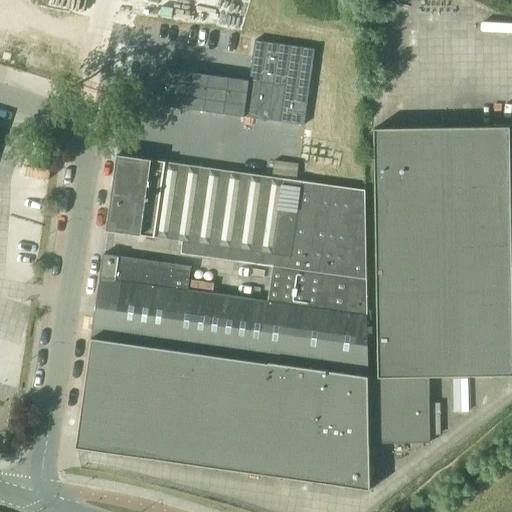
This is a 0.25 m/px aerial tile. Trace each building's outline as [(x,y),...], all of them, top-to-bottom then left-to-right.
[(169,69),(164,105),(304,125),(315,49),(255,40),(250,80),(169,69)] [(371,100),(408,100),(408,51),(372,51),(371,100)] [(92,337),(83,395),(76,447),(370,489),(369,443),(430,442),(429,376),(511,374),(511,237),(510,126),(374,128),(378,376),(368,376),(92,337)] [(112,193),(366,229),(365,191),(117,155),(112,193)] [(180,252),(275,266),(367,279),(366,229),(112,193),(106,230),(181,241),(180,252)] [(104,254),(92,337),(368,376),(367,279),(275,266),(269,301),(188,290),(191,266),(104,254)]
